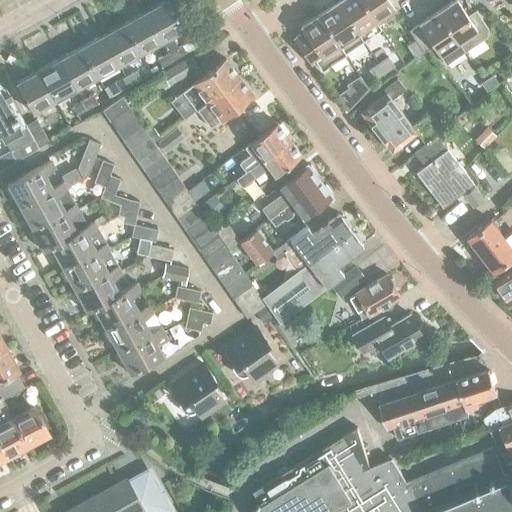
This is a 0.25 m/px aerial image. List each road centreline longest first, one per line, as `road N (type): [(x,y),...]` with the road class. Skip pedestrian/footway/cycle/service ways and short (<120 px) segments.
road 1 (tertiary): [(421,254),(249,31)]
road 2 (residential): [(90,442),(0,274)]
road 3 (tertiary): [(511,348),(421,254)]
